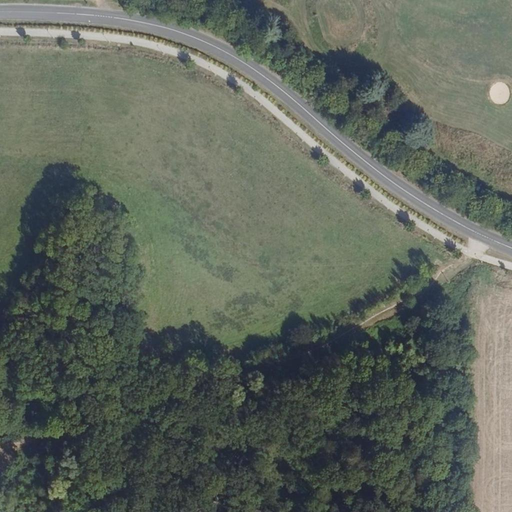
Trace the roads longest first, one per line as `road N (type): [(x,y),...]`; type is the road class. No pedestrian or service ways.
road 1 (tertiary): [(511,248),(429,207),(277,86),(207,43),(137,21),(0,12)]
road 2 (track): [(480,234),(471,253),(444,272),(235,382),(64,436),(0,442)]
